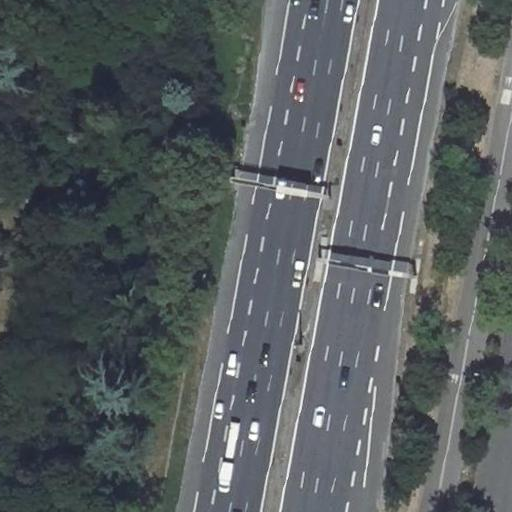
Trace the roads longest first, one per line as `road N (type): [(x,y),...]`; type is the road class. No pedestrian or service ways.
road 1 (trunk): [(326,0),(226,511)]
road 2 (trunk): [(317,511),(411,0)]
road 3 (residential): [(434,511),(511,110)]
